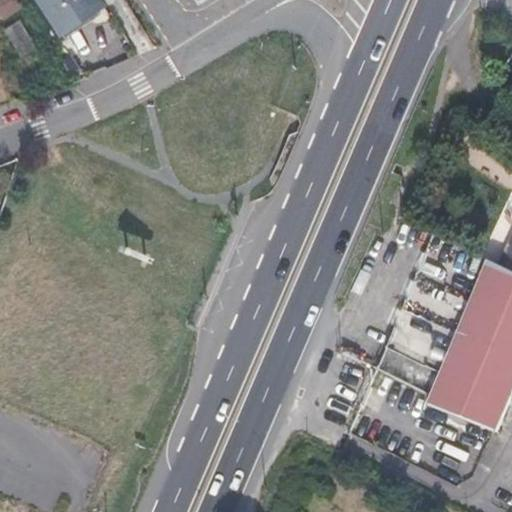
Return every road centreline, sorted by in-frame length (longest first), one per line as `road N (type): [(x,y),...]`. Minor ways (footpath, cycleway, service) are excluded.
road 1 (primary): [(217,511),(437,0)]
road 2 (primary): [(359,83),(172,511)]
road 3 (residential): [(0,140),(145,82),(238,24)]
road 4 (unknown): [(277,371),(456,450),(495,462),(511,447)]
road 5 (primary): [(238,24),(308,14),(359,83)]
